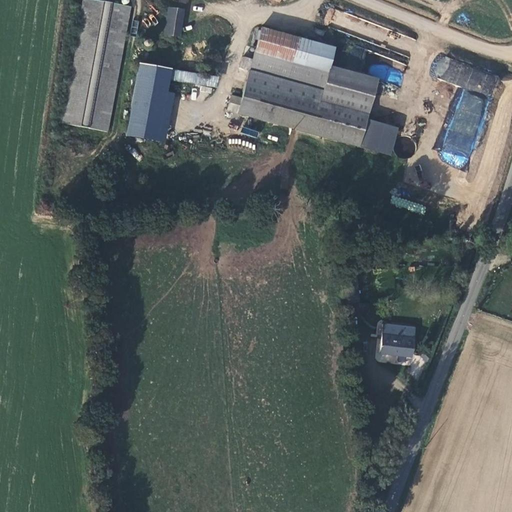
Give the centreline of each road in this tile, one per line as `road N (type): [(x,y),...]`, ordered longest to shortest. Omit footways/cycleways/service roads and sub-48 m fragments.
road 1 (tertiary): [(388,511),(511,182)]
road 2 (unclassified): [(360,0),(511,55)]
road 3 (unknown): [(187,0),(222,18),(268,21),(316,0)]
